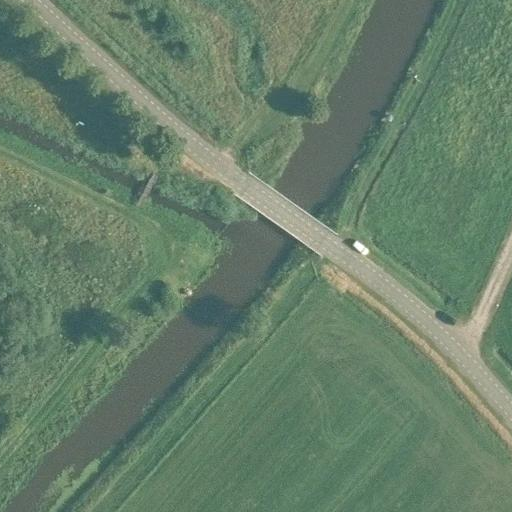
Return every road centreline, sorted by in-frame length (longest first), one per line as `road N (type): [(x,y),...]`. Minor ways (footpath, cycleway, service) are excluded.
road 1 (unclassified): [(511,414),(413,310),(182,136),(31,0)]
road 2 (track): [(340,252),(347,218),(462,0)]
